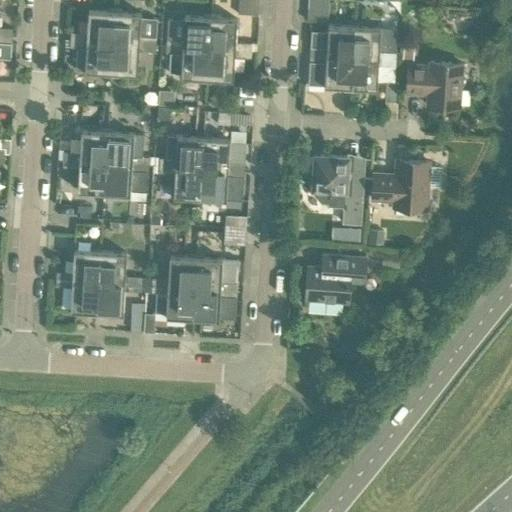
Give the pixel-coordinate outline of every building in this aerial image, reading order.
[(260,10),(260,0),(240,0),(240,10),(260,10)] [(310,0),(309,15),(329,16),(330,0),(310,0)] [(113,41),(115,11),(89,9),(87,32),(71,31),(70,39),(113,41)] [(141,12),(115,11),(113,41),(156,44),(157,17),(141,16),(141,12)] [(209,47),(211,16),(184,15),(184,19),(168,18),(166,44),(209,47)] [(237,18),(211,16),(209,47),(252,50),(252,42),(236,41),(237,18)] [(353,56),(355,25),(328,24),(328,30),(311,30),(310,53),(353,56)] [(397,28),(355,25),(353,56),(395,58),(397,28)] [(0,34),(12,35),(13,27),(0,26),(0,34)] [(0,57),(11,58),(12,35),(0,34),(0,57)] [(111,71),(113,41),(70,39),(70,46),(75,46),(74,69),(85,70),(111,71)] [(155,51),(156,44),(113,41),(111,71),(138,73),(139,50),(155,51)] [(207,77),(209,47),(166,44),(166,52),(170,52),(169,72),(181,73),(181,76),(207,77)] [(251,57),(252,50),(209,47),(207,77),(233,79),(235,56),(251,57)] [(353,56),(310,53),(308,83),(351,86),(353,56)] [(395,66),(395,58),(353,56),(351,86),(377,88),(379,65),(395,66)] [(428,91),(427,104),(459,106),(460,87),(462,84),(464,82),(466,78),(465,74),(463,71),(461,69),(462,62),(430,60),(430,65),(408,64),(407,92),(421,93),(421,90),(428,91)] [(161,86),(160,99),(174,101),(175,88),(161,86)] [(106,161),(108,130),(81,129),(80,152),(64,151),(63,158),(106,161)] [(134,132),(108,130),(106,161),(149,163),(149,156),(143,156),(144,133),(134,132)] [(202,167),(204,136),(167,134),(166,157),(159,157),(159,164),(202,167)] [(230,138),(204,136),(202,167),(244,169),(246,142),(230,141),(230,138)] [(0,154),(5,155),(5,152),(10,153),(11,138),(1,137),(0,147),(0,146),(0,154)] [(315,153),(313,187),(313,190),(322,200),(329,201),(329,204),(344,205),(343,221),(360,222),(364,173),(347,172),(348,155),(315,153)] [(104,191),(106,161),(63,158),(63,166),(79,167),(78,190),(104,191)] [(429,161),(396,158),(395,176),(387,175),(388,173),(374,172),(372,198),(394,199),(393,205),(426,208),(427,186),(440,186),(441,166),(429,165),(429,161)] [(147,191),(149,163),(106,161),(104,191),(130,193),(131,190),(147,191)] [(200,197),(202,167),(159,164),(159,171),(175,172),(174,195),(200,197)] [(244,177),(244,169),(202,167),(200,197),(226,199),(228,176),(244,177)] [(226,240),(246,241),(247,212),(227,211),(226,240)] [(362,236),(362,225),(334,224),(334,234),(362,236)] [(99,281),(100,250),(74,248),(73,271),(56,271),(56,278),(99,281)] [(127,252),(100,250),(99,281),(141,283),(142,276),(125,275),(127,252)] [(308,265),(306,297),(348,300),(350,280),(364,281),(366,255),(323,252),(322,266),(308,265)] [(194,286),(196,256),(170,254),(169,277),(152,276),(152,284),(194,286)] [(239,259),(196,256),(194,286),(237,289),(239,259)] [(97,311),(99,281),(56,278),(56,285),(72,286),(70,309),(97,311)] [(141,290),(141,283),(99,281),(97,311),(123,313),(124,290),(141,290)] [(192,317),(194,286),(152,284),(151,291),(156,291),(155,311),(166,312),(166,315),(192,317)] [(237,289),(194,286),(192,317),(219,318),(219,317),(235,318),(237,289)]
